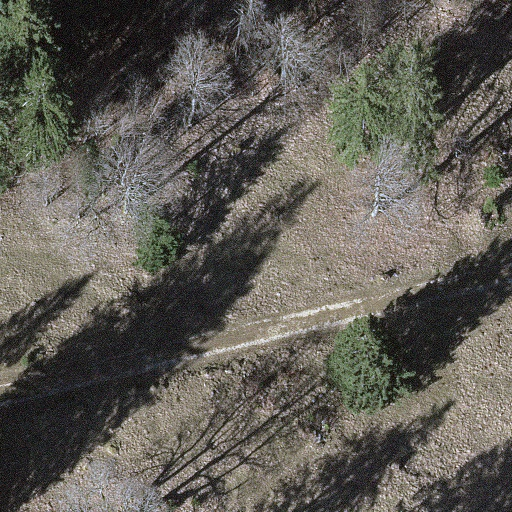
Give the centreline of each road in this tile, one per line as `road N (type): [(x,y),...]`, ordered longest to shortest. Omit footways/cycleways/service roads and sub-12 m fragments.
road 1 (track): [(0,396),(369,317)]
road 2 (track): [(511,277),(369,317)]
